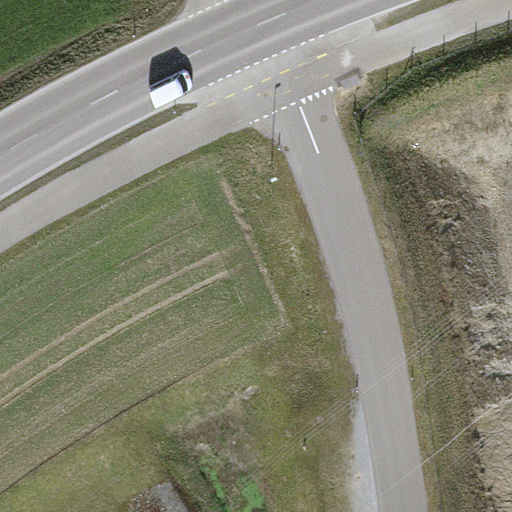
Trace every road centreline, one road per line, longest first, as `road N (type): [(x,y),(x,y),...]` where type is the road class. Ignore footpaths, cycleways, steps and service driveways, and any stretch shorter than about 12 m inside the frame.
road 1 (unclassified): [(402,511),(381,350),(295,85),(265,22)]
road 2 (primary): [(0,156),(265,22)]
